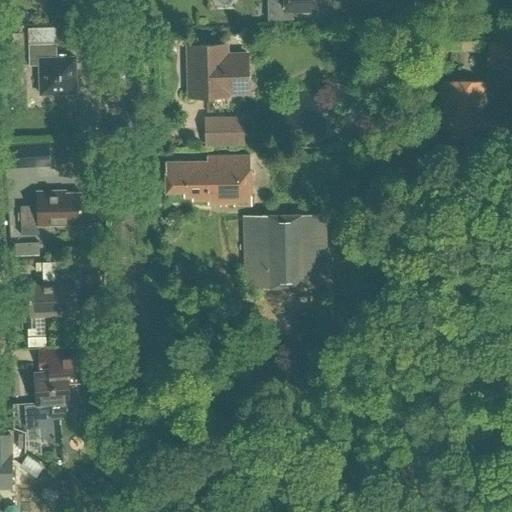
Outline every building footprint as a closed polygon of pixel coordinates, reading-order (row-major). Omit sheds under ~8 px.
[(283,0),(284,12),(320,11),(320,0),(283,0)] [(511,42),(486,43),(486,70),(502,70),(502,66),(511,66),(511,70),(511,69),(511,42)] [(56,43),(28,44),(29,65),(39,65),(40,94),(76,93),(75,57),(57,57),(56,43)] [(190,96),(226,95),(248,95),(248,81),(247,55),(225,56),(225,45),(189,46),(190,96)] [(450,130),(450,137),(471,137),(471,130),(485,130),(486,81),(439,80),(438,130),(450,130)] [(204,116),(205,146),(244,145),(244,115),(204,116)] [(207,156),(207,162),(166,162),(166,192),(184,191),(184,197),(192,197),(192,201),(208,200),(208,205),(220,204),(220,206),(251,205),(250,155),(207,156)] [(37,192),(38,204),(21,205),(21,235),(39,234),(39,224),(81,223),(81,193),(57,194),(57,191),(37,192)] [(325,214),(243,215),(244,287),(327,286),(325,214)] [(54,271),(55,285),(29,286),(30,316),(70,315),(70,306),(82,305),(80,270),(54,271)] [(63,345),(37,347),(39,373),(34,373),(37,404),(50,403),(51,415),(70,413),(68,382),(80,381),(78,356),(63,358),(63,345)] [(105,361),(105,349),(85,349),(84,360),(105,361)] [(0,487),(11,487),(11,454),(10,454),(10,436),(0,435),(0,487)]
